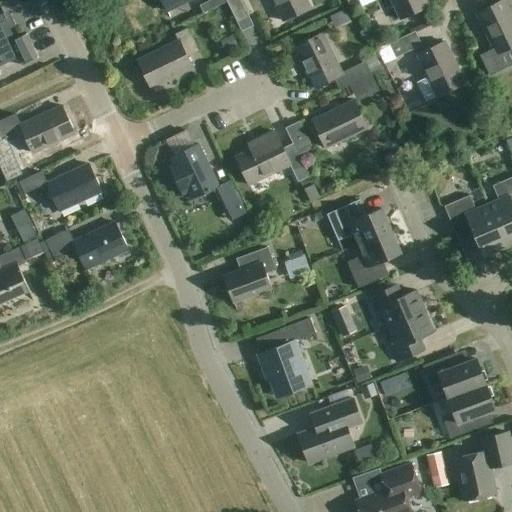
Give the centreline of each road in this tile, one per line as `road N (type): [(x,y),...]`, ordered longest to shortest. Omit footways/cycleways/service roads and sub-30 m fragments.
road 1 (residential): [(293,511),(210,368),(180,271),(120,149)]
road 2 (track): [(180,271),(0,350)]
road 3 (residential): [(120,149),(271,75)]
road 4 (residential): [(120,149),(48,0)]
road 5 (residential): [(491,306),(439,280),(399,184)]
